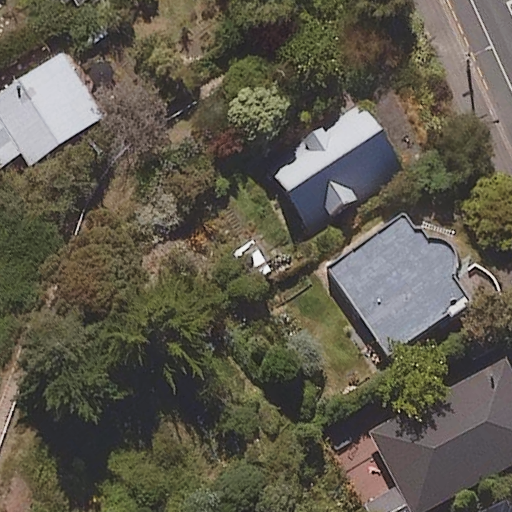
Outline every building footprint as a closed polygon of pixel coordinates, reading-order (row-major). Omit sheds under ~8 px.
[(0,90),(0,166),(21,153),(29,164),(101,117),(58,52),(0,90)] [(402,170),(361,105),(265,166),(306,231),(402,170)] [(421,247),(406,223),(328,271),(381,358),(469,304),(454,279),(464,272),(441,235),(421,247)] [(368,432),(398,489),(363,508),(365,511),(422,511),(511,464),(511,376),(503,360),(368,432)] [(511,511),(511,500),(487,511),(511,511)]
